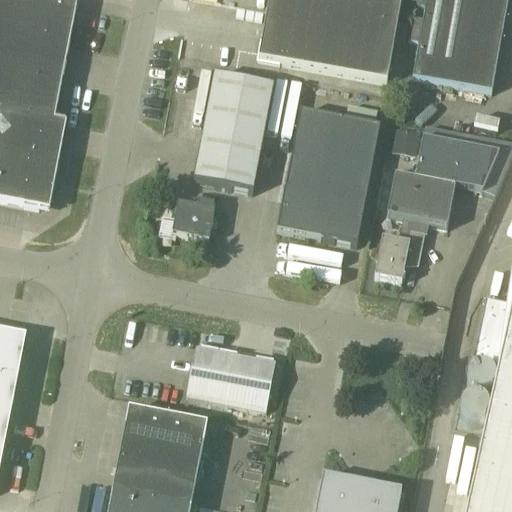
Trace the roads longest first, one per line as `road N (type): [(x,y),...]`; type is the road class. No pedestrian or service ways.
road 1 (unclassified): [(433,344),(88,278)]
road 2 (unclassified): [(88,278),(144,0)]
road 3 (unclassified): [(46,511),(88,278)]
